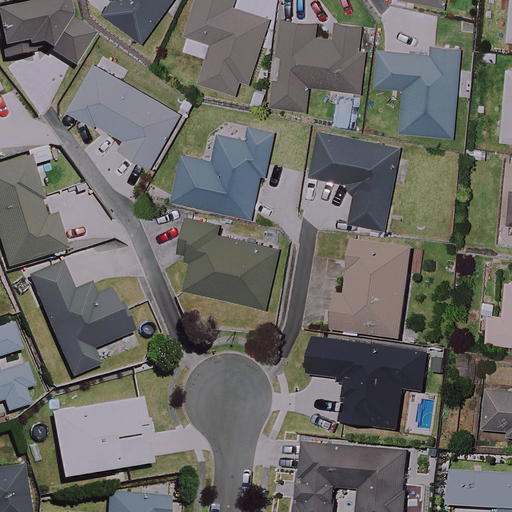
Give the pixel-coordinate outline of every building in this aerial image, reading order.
[(73,14),(70,0),(29,0),(0,6),(0,17),(5,44),(29,40),(29,43),(37,42),(76,65),(97,33),(70,17),(73,14)] [(113,0),(106,10),(146,38),(173,0),(113,0)] [(235,0),(198,0),(187,37),(213,46),(200,84),(237,96),(242,81),(250,84),(270,20),(233,8),(235,0)] [(322,25),(281,21),(278,56),(282,57),(280,84),(275,83),(273,108),(309,111),(311,87),(364,92),(368,52),(362,52),(365,25),(336,22),(334,39),(321,38),(322,25)] [(403,133),(458,136),(464,50),(431,48),(431,55),(380,52),(377,87),(406,89),(403,133)] [(129,71),(102,56),(71,111),(95,125),(97,122),(126,139),(121,148),(153,166),(183,113),(124,80),(129,71)] [(511,70),(509,70),(503,141),(511,141),(511,70)] [(279,134),(254,128),(250,142),(221,135),(214,161),(186,155),(175,201),(254,219),(264,175),(269,176),(279,134)] [(313,176),(346,182),(355,196),(350,223),(388,229),(402,146),(320,132),(313,176)] [(57,216),(48,219),(42,199),(45,198),(32,157),(0,166),(0,239),(8,265),(67,248),(57,216)] [(190,215),(182,253),(187,254),(186,262),(192,263),(187,289),(270,307),(283,247),(219,233),(221,222),(190,215)] [(417,247),(356,239),(349,295),(340,293),(336,329),(406,338),(417,247)] [(76,291),(64,264),(30,278),(73,378),(101,367),(94,350),(134,333),(115,288),(97,295),(93,284),(76,291)] [(511,277),(510,277),(507,315),(491,313),(489,341),(511,342),(511,277)] [(0,328),(0,402),(3,402),(6,412),(30,405),(24,387),(32,384),(26,365),(1,373),(0,370),(0,356),(23,349),(15,323),(0,328)] [(318,336),(313,375),(340,379),(339,388),(348,389),(344,420),(400,428),(406,388),(425,391),(431,351),(318,336)] [(511,438),(511,389),(488,389),(486,430),(511,432),(510,438),(511,438)] [(154,464),(144,399),(52,413),(63,478),(154,464)] [(360,511),(408,511),(412,450),(305,445),(301,511),(339,511),(340,488),(361,489),(360,511)] [(0,511),(30,511),(24,467),(0,470),(0,511)] [(511,511),(511,472),(452,470),(451,504),(504,507),(503,511),(511,511)] [(169,511),(170,497),(110,493),(108,511),(169,511)]
